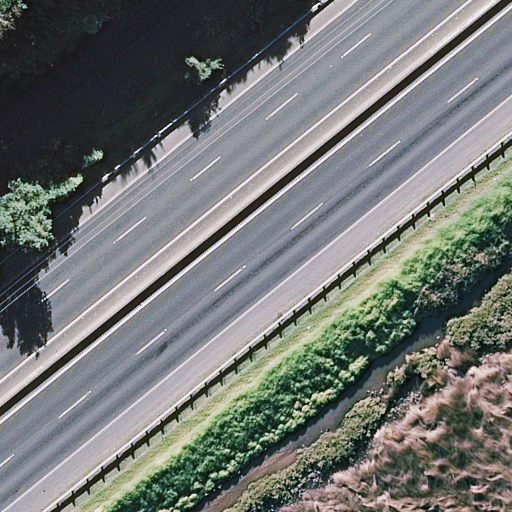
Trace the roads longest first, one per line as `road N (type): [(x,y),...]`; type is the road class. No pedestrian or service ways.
road 1 (trunk): [(511,54),(0,473)]
road 2 (trunk): [(0,334),(415,0)]
